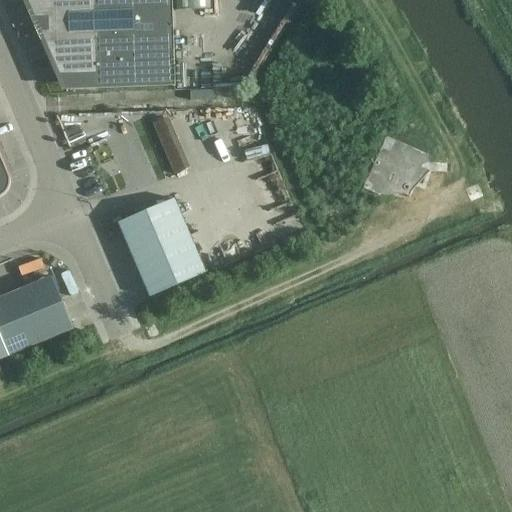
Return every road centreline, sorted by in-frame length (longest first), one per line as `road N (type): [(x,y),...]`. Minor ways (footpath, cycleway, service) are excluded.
road 1 (unclassified): [(0,51),(68,212)]
road 2 (unclassified): [(68,212),(127,341)]
